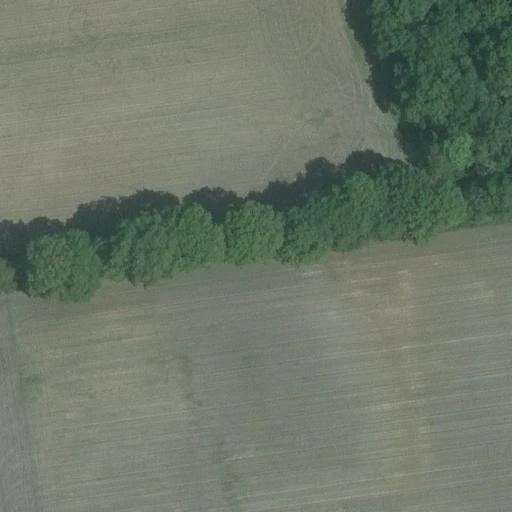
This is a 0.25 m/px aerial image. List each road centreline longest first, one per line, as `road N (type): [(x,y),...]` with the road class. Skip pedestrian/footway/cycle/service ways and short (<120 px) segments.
road 1 (track): [(0,277),(511,206)]
road 2 (track): [(375,0),(404,78),(442,126),(511,182)]
